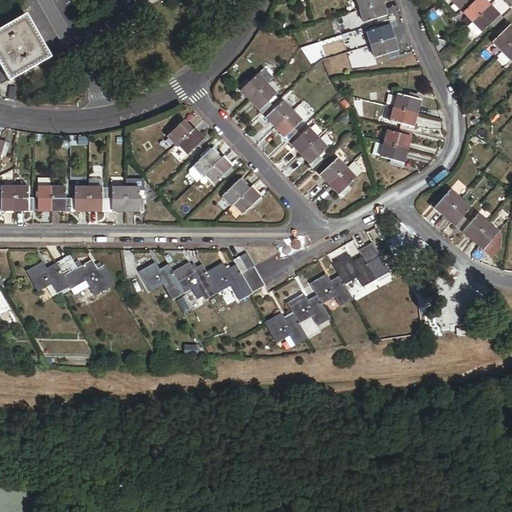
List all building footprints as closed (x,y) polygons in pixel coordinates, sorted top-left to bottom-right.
[(357,0),(361,11),(383,4),(381,0),(357,0)] [(452,0),(451,2),(473,24),(489,8),(481,0),(452,0)] [(383,4),(361,11),(364,24),(375,21),(376,23),(387,19),(383,4)] [(489,8),(473,24),(483,34),(491,26),(493,27),(501,19),(489,8)] [(50,58),(26,17),(0,31),(0,64),(10,81),(50,58)] [(367,33),(371,46),(393,39),(388,24),(377,28),(378,30),(367,33)] [(493,44),(502,54),(511,44),(511,30),(507,26),(499,34),(501,36),(493,44)] [(393,39),(371,46),(376,60),(386,56),(387,59),(390,58),(390,61),(397,58),(396,56),(398,55),(393,39)] [(511,44),(502,54),(511,63),(511,44)] [(267,86),(274,79),(265,69),(258,76),(267,86)] [(239,90),(250,102),(267,86),(258,76),(249,84),(247,82),(239,90)] [(267,86),(250,102),(261,113),(269,106),(268,104),(277,96),(267,86)] [(398,96),(394,110),(417,116),(421,100),(410,97),(410,99),(398,96)] [(276,128),(292,113),(283,103),(274,111),(273,110),(265,117),(276,128)] [(308,116),(299,107),(292,113),(302,123),(308,116)] [(417,116),(394,110),(391,123),(402,126),(402,128),(413,131),(417,116)] [(302,123),(292,113),(276,128),(287,140),(294,133),(293,131),(302,123)] [(349,123),(345,118),(341,122),(345,127),(349,123)] [(167,138),(177,147),(178,146),(193,132),(183,122),(167,138)] [(205,140),(195,130),(193,132),(178,146),(188,156),(205,140)] [(301,155),(318,140),(308,130),(299,138),(298,137),(291,144),(301,155)] [(388,132),(384,145),(407,151),(411,136),(400,133),(400,135),(388,132)] [(327,149),(318,140),(301,155),(312,166),(320,159),(319,157),(327,149)] [(381,158),(384,146),(376,144),(373,156),(381,158)] [(407,151),(384,145),(384,146),(381,158),(393,162),(392,164),(397,165),(396,168),(399,169),(400,166),(403,167),(407,151)] [(205,175),(220,161),(209,150),(202,157),(203,158),(195,167),(189,172),(199,182),(205,175)] [(233,171),(222,159),(220,161),(205,175),(215,185),(223,177),(225,179),(233,171)] [(320,173),(318,174),(330,186),(346,170),(337,160),(328,168),(327,166),(322,171),(320,173)] [(362,173),(353,163),(346,170),(355,179),(362,173)] [(355,179),(346,170),(330,186),(341,197),(344,194),(349,190),(347,188),(356,180),(355,179)] [(51,212),(52,188),(50,188),(50,179),(38,179),(37,200),(36,200),(35,212),(51,212)] [(102,181),(89,180),(89,188),(89,212),(104,212),(104,209),(107,209),(107,188),(102,188),(102,181)] [(146,183),(144,181),(142,180),(126,180),(126,189),(139,189),(139,191),(142,191),(145,190),(146,189),(146,186),(146,183)] [(223,197),(232,208),(234,206),(249,192),(238,180),(230,188),(231,189),(223,197)] [(0,211),(14,212),(14,188),(1,188),(1,200),(0,199),(0,211)] [(29,188),(14,188),(14,212),(31,212),(31,201),(29,201),(29,188)] [(66,188),(52,188),(51,212),(67,213),(67,210),(67,200),(65,200),(66,188)] [(73,212),(89,212),(89,188),(75,188),(75,201),(73,201),(73,212)] [(125,212),(126,189),(107,188),(107,209),(110,209),(110,212),(125,212)] [(139,189),(126,189),(125,212),(141,212),(141,201),(139,201),(139,191),(139,189)] [(443,200),(450,192),(446,189),(439,197),(443,200)] [(262,201),(251,190),(249,192),(234,206),(243,216),(252,208),(253,209),(262,201)] [(460,201),(450,192),(443,200),(441,202),(438,198),(432,205),(434,207),(433,208),(444,219),(460,201)] [(470,210),(460,201),(444,219),(456,229),(464,220),(462,219),(470,210)] [(472,242),(487,225),(477,216),(470,225),(468,224),(461,233),(472,242)] [(498,235),(487,225),(472,242),(485,253),(492,244),(491,243),(498,235)] [(374,261),(380,258),(373,244),(366,248),(374,261)] [(366,265),(374,261),(366,248),(358,253),(362,259),(356,263),(353,264),(352,262),(350,257),(333,267),(340,278),(344,286),(360,277),(366,287),(376,282),(374,279),(366,265)] [(247,254),(240,258),(248,271),(255,267),(247,254)] [(69,257),(62,261),(70,274),(77,269),(74,265),(69,257)] [(240,258),(234,261),(236,265),(241,275),(248,271),(240,258)] [(388,271),(380,258),(374,261),(366,265),(374,279),(388,271)] [(62,261),(55,265),(56,265),(63,278),(70,274),(62,261)] [(77,269),(70,274),(63,278),(69,287),(77,283),(84,278),(90,287),(96,297),(114,286),(103,268),(102,268),(99,264),(94,267),(91,262),(82,268),(78,262),(74,265),(77,269)] [(63,278),(56,265),(48,270),(43,263),(27,274),(38,292),(53,283),(61,295),(70,289),(69,287),(63,278)] [(174,274),(169,266),(160,271),(156,264),(139,273),(151,293),(167,284),(176,299),(185,294),(174,274)] [(203,267),(194,272),(190,265),(174,274),(185,294),(201,285),(209,300),(219,295),(218,294),(207,274),(203,267)] [(241,275),(236,265),(227,271),(224,265),(207,274),(218,294),(234,285),(243,300),(249,296),(252,295),(249,288),(245,282),(241,275)] [(255,267),(248,271),(241,275),(245,282),(259,274),(255,267)] [(262,281),(259,274),(245,282),(249,288),(262,281)] [(344,286),(340,278),(331,283),(327,277),(311,286),(317,298),(322,306),(337,297),(343,307),(353,301),(344,286)] [(90,287),(84,278),(77,283),(69,287),(70,289),(75,297),(90,287)] [(262,281),(249,288),(252,295),(266,287),(262,281)] [(0,314),(9,309),(0,292),(0,286),(2,285),(0,282),(0,314)] [(330,321),(322,306),(317,298),(308,303),(304,296),(288,306),(294,317),(299,325),(315,316),(321,326),(330,321)] [(285,322),(282,316),(266,325),(276,344),(287,338),(293,348),(297,346),(307,340),(299,325),(294,317),(285,322)] [(0,511),(36,511),(37,488),(0,485),(0,511)]
